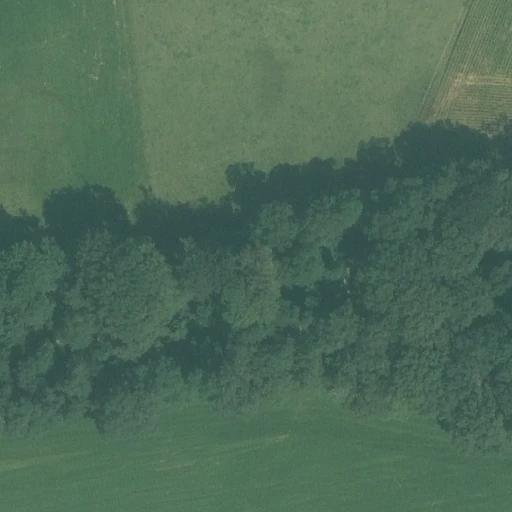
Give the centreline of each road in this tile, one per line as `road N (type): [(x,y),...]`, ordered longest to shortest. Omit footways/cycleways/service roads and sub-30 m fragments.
road 1 (track): [(0,356),(511,298)]
road 2 (track): [(333,321),(388,206)]
